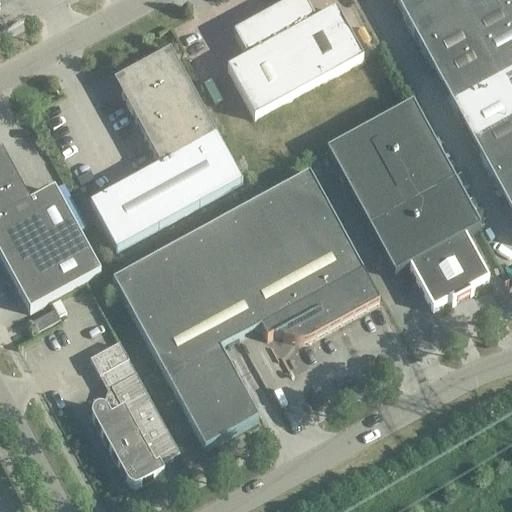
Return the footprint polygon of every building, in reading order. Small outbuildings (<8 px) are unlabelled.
[(511,9),(507,0),(391,0),(511,220),(511,9)] [(294,3),(267,18),(239,33),(240,35),(233,39),(246,63),(226,73),(254,123),(362,64),(335,14),(315,25),(302,1),(295,5),(294,3)] [(159,169),(89,208),(115,256),(242,187),(169,54),(125,78),(128,83),(125,95),(120,98),(159,169)] [(326,155),(368,232),(394,279),(409,271),(432,314),(451,304),(452,306),(451,307),(452,309),(473,297),(472,295),(470,296),(469,294),(488,284),(464,241),(479,233),(411,108),(326,155)] [(0,263),(29,317),(100,278),(53,193),(29,207),(1,155),(0,155),(0,263)] [(379,307),(309,179),(112,286),(204,454),(258,425),(219,355),(260,333),(266,344),(273,341),(277,342),(283,344),(285,344),(291,345),(294,345),(298,345),(302,345),(306,345),(312,344),(379,307)] [(59,324),(54,314),(32,327),(37,336),(59,324)] [(179,458),(119,348),(90,364),(99,381),(120,370),(127,383),(111,392),(119,408),(108,415),(107,414),(106,412),(104,411),(101,410),(99,410),(96,410),(94,411),(93,413),(91,415),(91,418),(91,420),(92,422),(127,486),(128,488),(130,490),(133,491),(135,491),(138,490),(163,476),(159,469),(179,458)]
